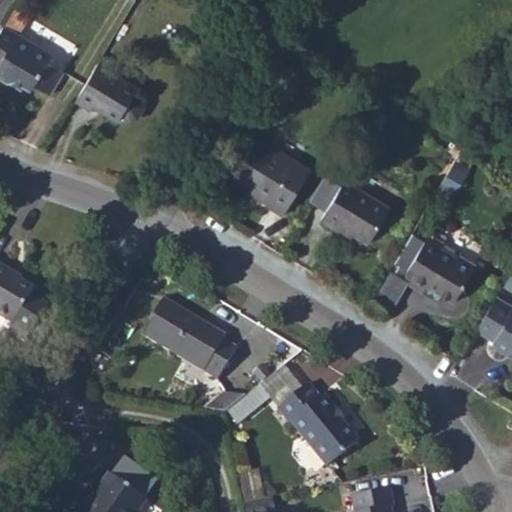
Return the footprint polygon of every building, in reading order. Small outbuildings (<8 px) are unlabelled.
[(60,45),(12,17),(0,37),(0,57),(4,60),(1,66),(16,74),(24,72),(39,81),(43,76),(58,85),(70,63),(55,53),(60,45)] [(125,56),(110,47),(83,92),(97,101),(102,94),(111,99),(112,104),(125,112),(129,106),(139,111),(146,106),(151,97),(149,90),(141,86),(145,80),(120,65),(125,56)] [(317,164),(267,134),(240,175),(257,186),(260,183),(279,194),(276,200),(291,207),(317,164)] [(397,200),(352,174),(349,180),(334,205),(328,214),(345,223),(348,219),(376,236),(397,200)] [(453,237),(440,229),(417,264),(425,269),(419,279),(433,288),(435,286),(441,290),(445,286),(464,297),(485,260),(468,249),(466,252),(451,242),(453,237)] [(18,263),(0,253),(0,304),(20,316),(16,323),(35,333),(56,296),(40,286),(42,281),(19,268),(18,263)] [(230,327),(173,288),(149,324),(221,371),(240,341),(226,331),(230,327)] [(511,294),(505,291),(485,324),(505,336),(502,340),(511,345),(511,294)] [(280,401),(305,384),(287,360),(263,378),(280,401)] [(321,391),(313,379),(280,401),(290,415),(295,412),(327,456),(356,434),(335,405),(338,403),(327,387),(321,391)] [(135,511),(148,492),(110,467),(79,511),(135,511)] [(398,506),(394,489),(357,495),(360,511),(395,511),(395,507),(398,506)] [(275,511),(272,497),(246,502),(247,511),(275,511)]
